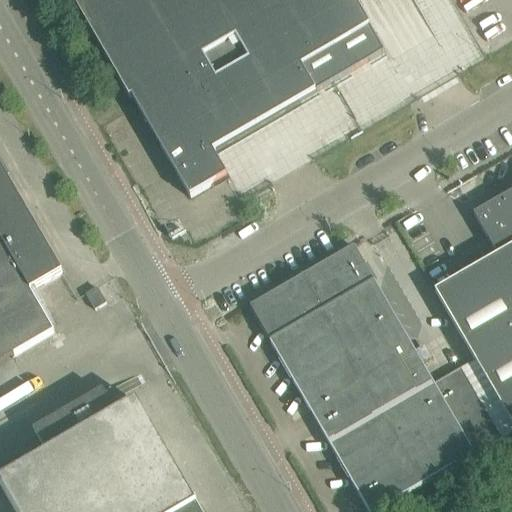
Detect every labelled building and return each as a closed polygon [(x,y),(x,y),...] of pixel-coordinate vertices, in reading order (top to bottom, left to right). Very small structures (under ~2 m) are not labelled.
[(70,0),(130,102),(132,100),(133,102),(137,109),(174,173),(189,198),(190,201),(191,200),(212,188),(227,179),(213,154),(384,55),(352,0),(70,0)] [(0,369),(20,357),(55,337),(36,304),(39,302),(35,294),(63,277),(6,180),(4,177),(0,169),(0,369)] [(498,259),(435,295),(475,365),(511,428),(511,195),(474,218),(498,259)] [(354,250),(250,311),(251,311),(304,403),(311,415),(320,432),(328,444),(366,511),(381,511),(433,482),(502,442),(511,436),(511,428),(475,365),(462,372),(434,388),(412,350),(377,290),(374,285),(355,251),(354,250)] [(98,291),(86,298),(96,313),(107,307),(98,291)] [(0,484),(0,488),(13,511),(199,511),(137,405),(116,417),(103,395),(34,435),(47,458),(0,484)]
